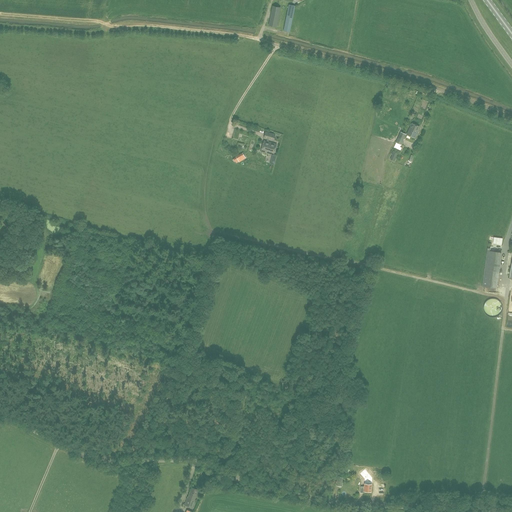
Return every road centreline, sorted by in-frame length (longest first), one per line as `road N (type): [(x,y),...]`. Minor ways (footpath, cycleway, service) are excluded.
road 1 (tertiary): [(495,511),(333,502),(191,459),(99,460),(0,413)]
road 2 (unclassified): [(511,119),(258,39)]
road 3 (track): [(258,39),(0,14)]
